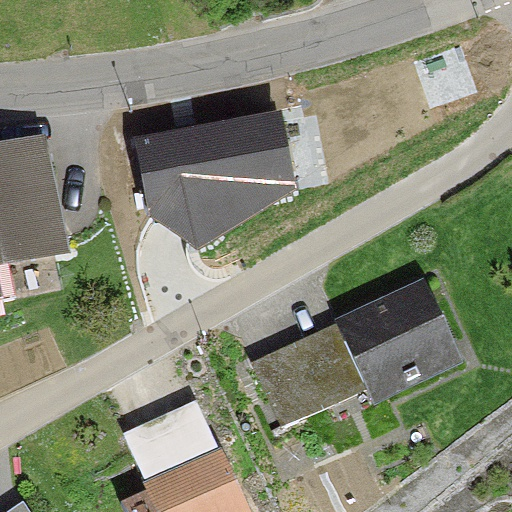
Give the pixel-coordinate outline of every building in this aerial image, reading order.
[(279,113),(138,139),(154,215),(199,244),(293,185),(279,113)] [(0,267),(69,254),(46,134),(0,144),(0,267)] [(374,405),(464,363),(425,279),(337,320),(338,323),(251,364),(282,430),(367,390),(374,405)] [(250,511),(223,449),(144,485),(156,511),(250,511)] [(30,511),(24,502),(7,511),(30,511)]
